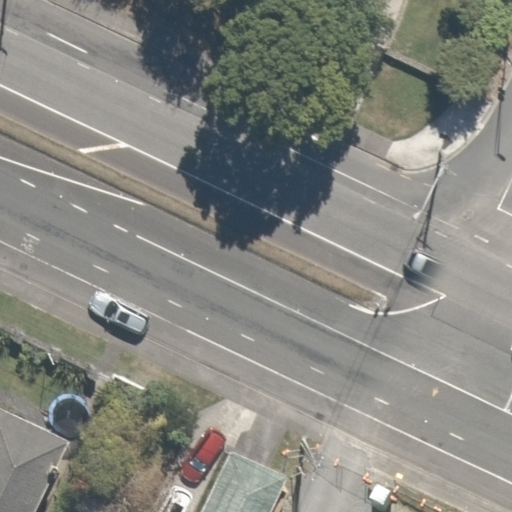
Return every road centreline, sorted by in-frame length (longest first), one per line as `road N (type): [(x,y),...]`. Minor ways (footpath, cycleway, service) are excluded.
road 1 (secondary): [(511,443),(0,200)]
road 2 (secondary): [(0,44),(511,282)]
